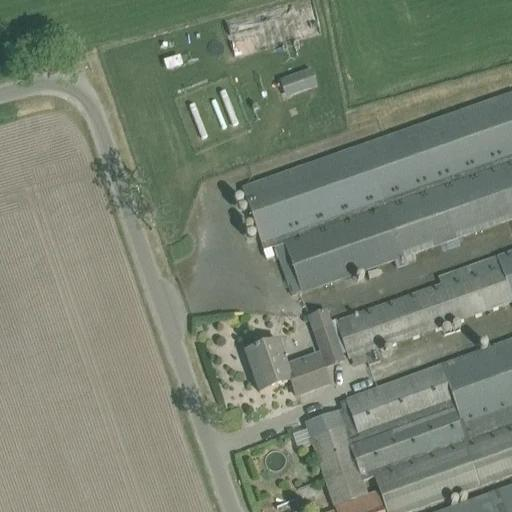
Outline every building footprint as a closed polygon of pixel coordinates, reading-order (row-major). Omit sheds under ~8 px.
[(286,100),(317,89),(310,70),(279,81),(286,100)] [(511,511),(511,96),(260,184),(242,190),(266,261),(272,259),(269,251),(275,249),(292,297),(393,261),(396,268),(406,264),(404,257),(511,221),(511,252),(438,279),(440,285),(329,324),(341,357),(345,355),(347,361),(350,360),(354,369),(367,365),(368,367),(379,363),(375,353),(511,304),(511,340),(345,399),(346,402),(339,405),(341,412),(305,424),(307,431),(313,447),(333,508),(367,496),(363,483),(378,478),(389,511),(411,511),(478,490),(511,477),(511,487),(445,511),(511,511)] [(341,357),(329,324),(325,313),(308,319),(326,368),(343,362),(341,357)] [(286,367),(277,341),(245,353),(259,394),(291,383),(296,398),(329,386),(318,356),(286,367)] [(381,511),(381,508),(376,493),(367,496),(333,508),(335,511),(334,511),(381,511)] [(276,511),(299,511),(295,501),(275,508),(276,511)]
